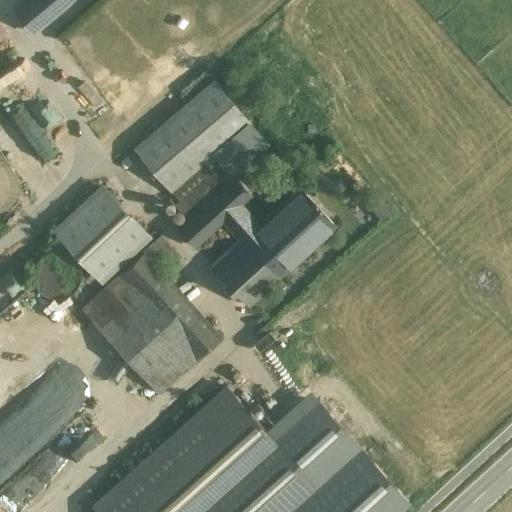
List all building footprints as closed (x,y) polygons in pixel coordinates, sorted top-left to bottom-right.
[(29,0),(15,12),(31,31),(67,0),(29,0)] [(138,148),(171,187),(213,151),(248,120),(215,82),(138,148)] [(171,187),(182,200),(224,162),(213,151),(171,187)] [(249,305),(285,271),(251,234),(261,227),(240,204),(251,194),(224,162),(182,200),(176,206),(188,219),(179,228),(196,246),(223,220),(241,239),(213,265),(249,305)] [(102,185),(56,229),(102,278),(148,234),(102,185)] [(299,191),(261,227),(251,234),(285,271),(333,227),(299,191)] [(163,235),(81,309),(159,393),(221,336),(157,267),(167,257),(175,265),(183,258),(163,235)] [(34,274),(36,283),(41,290),(48,295),(57,297),(66,296),(73,291),(79,284),(81,274),(80,265),(74,256),(66,251),(56,250),(47,252),(40,257),(35,265),(34,274)] [(0,408),(74,343),(10,271),(0,280),(0,408)] [(94,507),(98,511),(281,511),(313,483),(226,387),(94,507)] [(28,399),(0,425),(0,485),(58,429),(28,399)] [(17,511),(29,511),(116,435),(97,414),(4,498),(17,511)]
